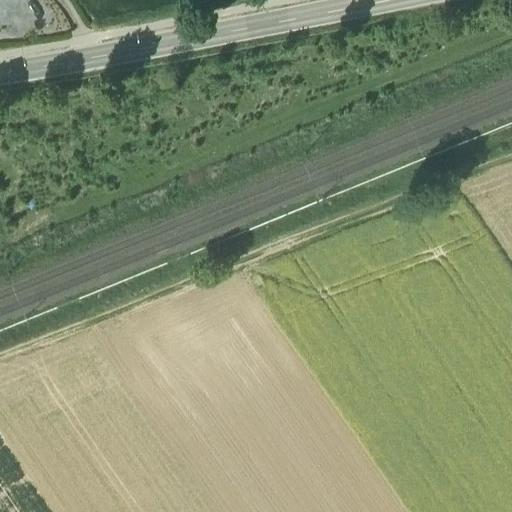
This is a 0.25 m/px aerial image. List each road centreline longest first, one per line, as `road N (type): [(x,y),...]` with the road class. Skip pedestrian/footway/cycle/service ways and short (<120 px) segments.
road 1 (track): [(0,353),(424,185),(511,159)]
road 2 (secondary): [(0,76),(66,70),(414,0)]
